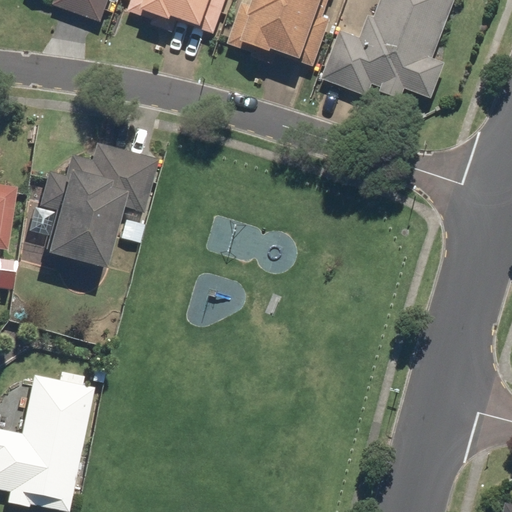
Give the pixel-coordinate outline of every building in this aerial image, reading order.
[(42,0),(107,23),(115,0),(42,0)] [(135,0),(130,16),(178,33),(184,17),(213,27),(222,0),(135,0)] [(247,2),(230,49),(281,67),(285,55),(310,64),(332,0),(258,0),(257,5),(247,2)] [(345,29),(325,79),(373,97),(377,87),(407,99),(411,88),(438,99),(452,63),(438,57),(460,0),(384,0),(378,16),(373,14),(364,37),(345,29)] [(130,275),(161,159),(99,142),(94,160),(72,155),(67,175),(51,170),(42,205),(58,209),(46,252),(130,275)] [(0,261),(9,263),(20,187),(0,183),(0,261)] [(70,511),(72,511),(97,388),(36,376),(25,432),(0,427),(0,489),(11,492),(9,500),(70,511)]
